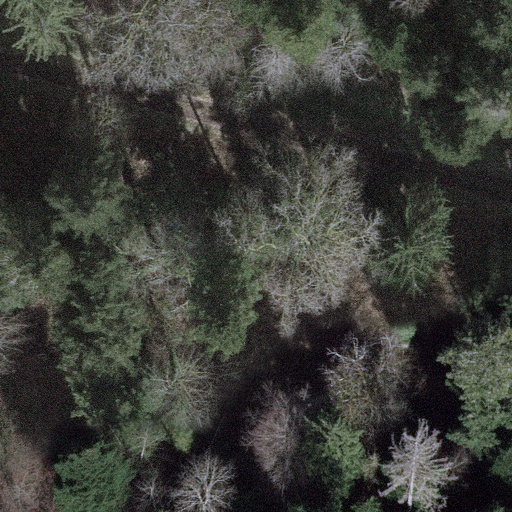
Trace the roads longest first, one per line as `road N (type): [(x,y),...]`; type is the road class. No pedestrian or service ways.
road 1 (track): [(0,73),(511,206)]
road 2 (track): [(511,108),(74,0)]
